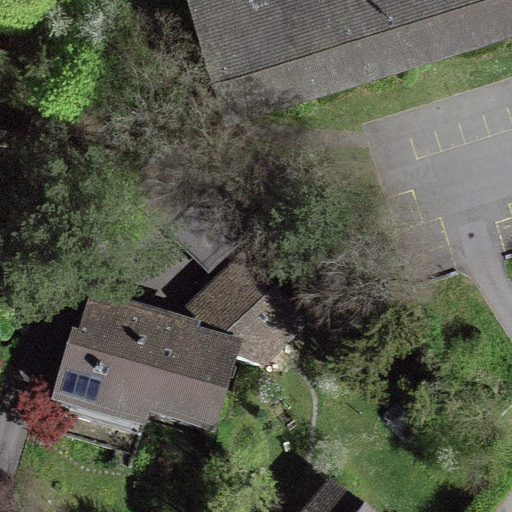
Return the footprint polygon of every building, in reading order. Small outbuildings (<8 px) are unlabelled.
[(511,0),(192,0),(226,108),(511,18),(511,0)] [(92,90),(78,123),(117,140),(131,106),(92,90)] [(0,226),(7,228),(30,156),(8,149),(11,138),(0,134),(0,226)] [(170,134),(124,181),(213,269),(259,223),(170,134)] [(206,326),(188,343),(235,360),(257,366),(302,322),(244,263),(193,314),(206,326)] [(213,433),(235,360),(188,343),(88,313),(57,401),(107,416),(144,427),(148,414),(213,433)] [(456,376),(499,418),(511,405),(511,390),(477,355),(456,376)] [(357,511),(340,497),(328,511),(357,511)]
